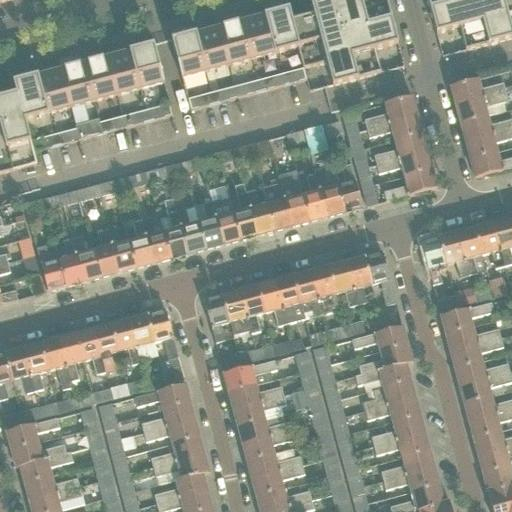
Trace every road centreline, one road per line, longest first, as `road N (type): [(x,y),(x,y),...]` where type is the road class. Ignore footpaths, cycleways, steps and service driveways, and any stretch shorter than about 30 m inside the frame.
road 1 (residential): [(473,511),(394,227)]
road 2 (residential): [(179,283),(236,511)]
road 3 (residential): [(179,283),(394,227)]
road 4 (residential): [(462,210),(409,0)]
road 5 (residential): [(0,330),(179,283)]
road 6 (residential): [(0,33),(116,0)]
